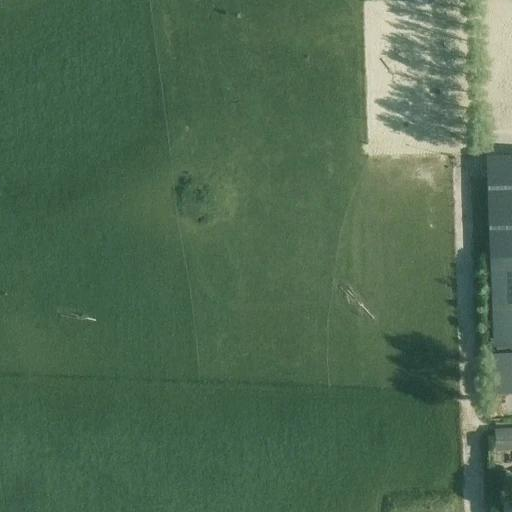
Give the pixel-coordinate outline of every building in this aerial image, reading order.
[(511,156),(486,157),(489,258),(492,339),(511,338),(511,156)] [(498,379),(511,379),(511,369),(498,370),(498,379)] [(511,429),(495,430),(495,446),(511,445),(511,429)] [(503,471),(495,472),(496,484),(504,484),(503,471)] [(511,511),(511,503),(502,504),(502,511),(511,511)]
